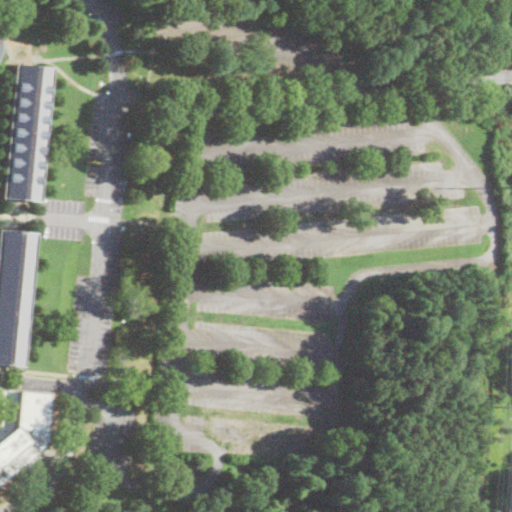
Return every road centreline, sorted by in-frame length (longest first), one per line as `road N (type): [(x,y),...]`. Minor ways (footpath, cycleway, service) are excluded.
road 1 (residential): [(84,0),(104,21),(116,64),(81,399),(46,490),(9,511)]
road 2 (residential): [(511,75),(245,108),(192,109),(114,94)]
